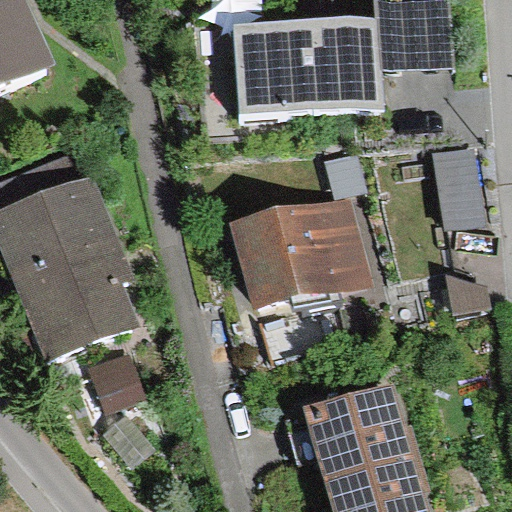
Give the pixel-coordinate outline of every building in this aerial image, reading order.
[(0,0),(0,99),(54,74),(20,0),(0,0)] [(375,5),(376,24),(379,77),(455,73),(451,1),(375,5)] [(376,24),(233,35),(239,123),(382,113),(380,87),(379,77),(376,24)] [(476,151),(433,158),(446,238),(488,231),(476,151)] [(328,167),(338,204),(352,200),(368,196),(358,159),(328,167)] [(95,181),(0,218),(0,256),(46,372),(139,335),(122,291),(136,285),(128,264),(95,181)] [(338,204),(231,231),(253,320),(374,290),(352,200),(338,204)] [(489,292),(446,281),(456,323),(493,313),(489,292)] [(131,358),(89,373),(105,418),(147,402),(131,358)] [(399,388),(303,416),(325,491),(421,463),(417,448),(399,388)] [(421,463),(325,491),(331,511),(428,511),(425,498),(431,496),(424,474),(421,463)]
